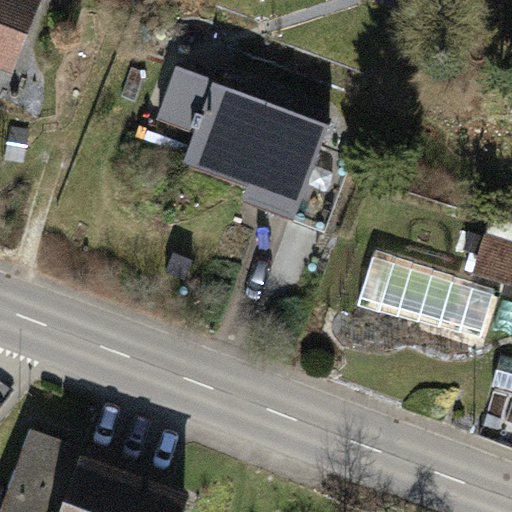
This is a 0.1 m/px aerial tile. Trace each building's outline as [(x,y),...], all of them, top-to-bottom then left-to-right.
[(0,0),(0,30),(24,41),(37,10),(12,0),(0,0)] [(201,135),(189,166),(299,207),(294,222),(328,234),(356,160),(325,149),(334,123),(183,67),(163,121),(201,135)] [(511,249),(492,243),(482,273),(511,282),(511,249)] [(511,359),(504,358),(496,389),(511,392),(511,359)] [(91,511),(139,511),(147,491),(153,476),(35,431),(4,511),(64,511),(68,503),(91,511)] [(186,511),(189,506),(147,491),(139,511),(91,511),(68,503),(64,511),(186,511)]
